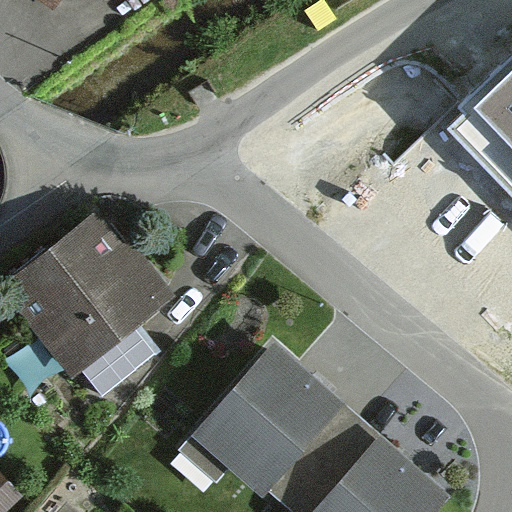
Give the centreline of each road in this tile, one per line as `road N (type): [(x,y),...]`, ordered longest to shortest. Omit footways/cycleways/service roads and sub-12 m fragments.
road 1 (residential): [(511,451),(482,395),(182,146)]
road 2 (residential): [(182,146),(423,0)]
